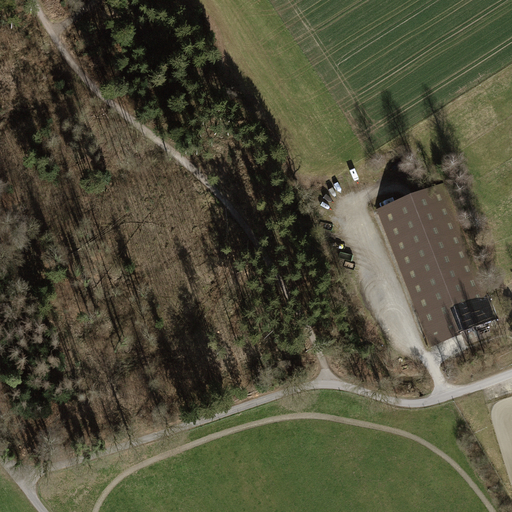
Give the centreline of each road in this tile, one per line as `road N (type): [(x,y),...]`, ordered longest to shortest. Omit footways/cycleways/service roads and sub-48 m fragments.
road 1 (track): [(511,373),(413,402),(309,386),(18,476)]
road 2 (track): [(337,386),(330,332),(191,167),(103,98),(32,0)]
